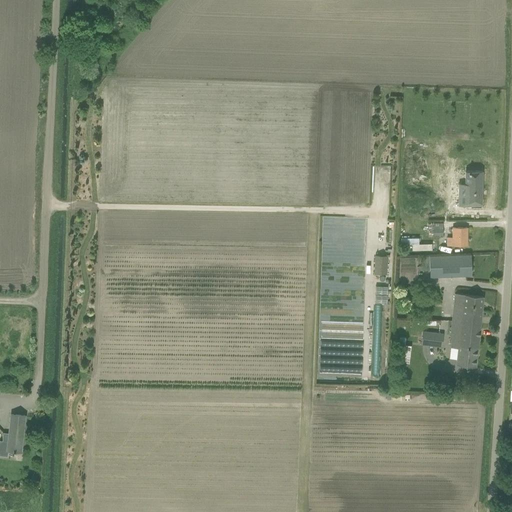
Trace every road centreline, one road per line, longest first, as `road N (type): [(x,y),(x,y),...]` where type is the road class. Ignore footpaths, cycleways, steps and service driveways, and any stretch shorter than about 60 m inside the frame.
road 1 (unclassified): [(57,0),(38,306)]
road 2 (unclassified): [(491,511),(511,206)]
